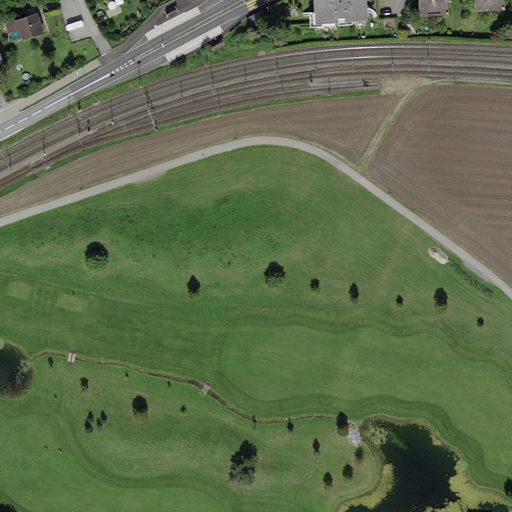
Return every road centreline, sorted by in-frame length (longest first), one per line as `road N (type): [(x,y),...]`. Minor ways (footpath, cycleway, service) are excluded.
road 1 (unclassified): [(511,295),(332,159),(279,140),(236,143),(0,222)]
road 2 (track): [(511,85),(436,81),(411,91),(356,176)]
road 3 (primary): [(116,70),(258,0)]
road 4 (primary): [(235,0),(116,70)]
road 5 (primary): [(116,70),(0,131)]
